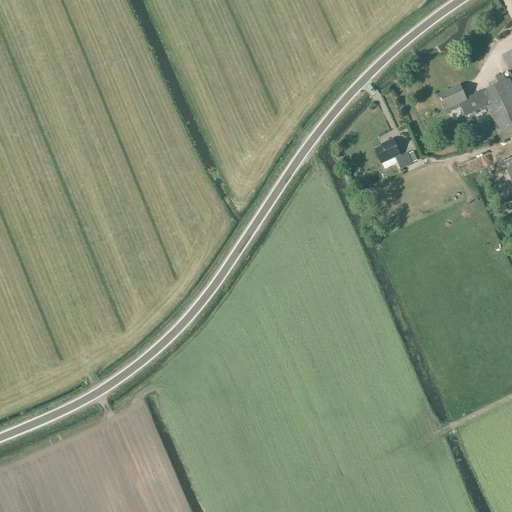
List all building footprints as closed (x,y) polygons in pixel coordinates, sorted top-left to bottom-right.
[(499,84),(480,92),(480,93),(466,99),(460,86),(440,95),(446,109),(459,103),(464,114),(485,104),(502,141),(511,136),(511,50),(503,55),(511,75),(511,85),(509,79),(505,81),(499,84)] [(502,74),(496,77),(499,84),(505,81),(502,74)] [(401,169),(413,163),(412,163),(408,154),(407,153),(401,156),(393,139),(386,142),(387,144),(375,150),(381,163),(395,157),(401,169)] [(413,152),(408,154),(412,163),(417,161),(413,152)] [(511,182),(511,157),(503,162),(511,182)] [(360,182),(354,185),(358,193),(364,189),(360,182)]
